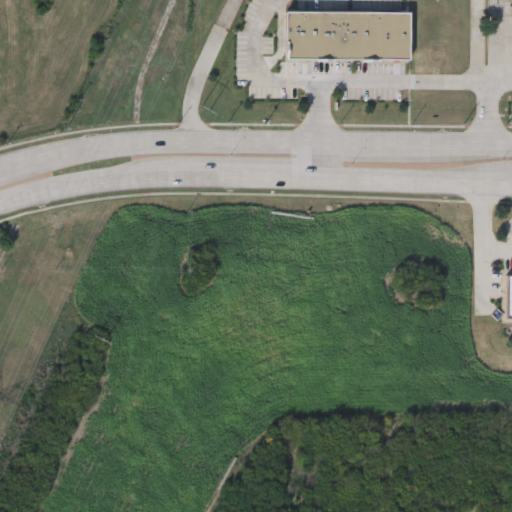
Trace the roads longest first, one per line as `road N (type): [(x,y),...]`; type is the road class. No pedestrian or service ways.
road 1 (secondary): [(318,146),(159,144),(3,168)]
road 2 (secondary): [(0,203),(174,174)]
road 3 (secondary): [(317,176),(483,181)]
road 4 (secondary): [(174,174),(317,176)]
